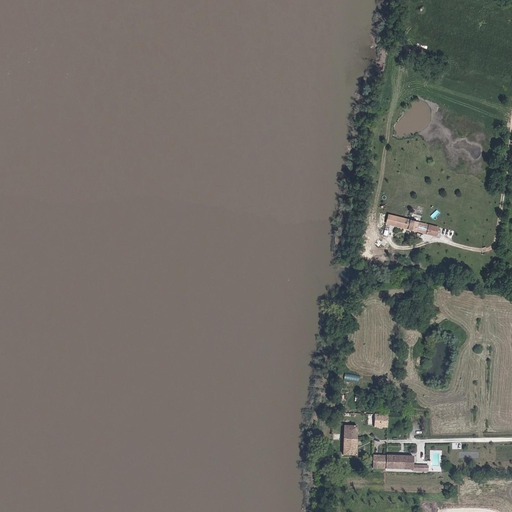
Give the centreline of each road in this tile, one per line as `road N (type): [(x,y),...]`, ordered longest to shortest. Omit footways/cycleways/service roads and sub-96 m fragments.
road 1 (track): [(388,236),(400,248),(438,240),(479,250),(493,245),(511,130)]
road 2 (track): [(511,108),(413,91),(380,133)]
road 3 (track): [(383,442),(511,440)]
